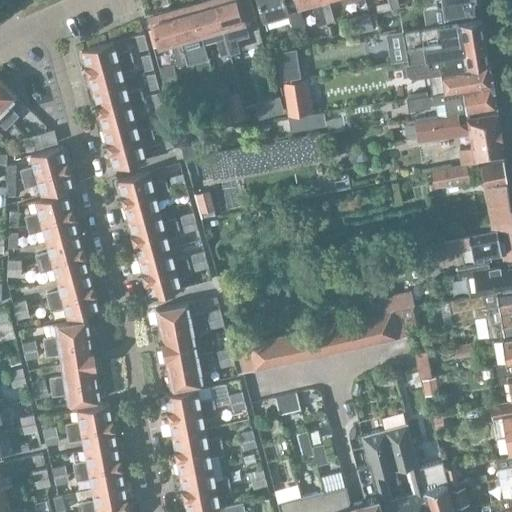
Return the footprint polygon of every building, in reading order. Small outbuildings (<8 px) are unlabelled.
[(220,55),(230,52),(214,0),(199,0),(192,2),(201,35),(204,42),(215,39),(220,55)] [(214,0),(230,52),(239,51),(234,35),(235,35),(233,26),(245,22),(245,20),(255,17),(249,0),(214,0)] [(307,39),(303,26),(304,25),(299,7),(298,7),(295,0),(257,0),(263,20),(288,13),(292,29),(298,27),(302,41),(307,39)] [(295,0),(298,7),(299,7),(311,3),(317,25),(326,22),(319,0),(295,0)] [(319,0),(326,22),(334,20),(328,0),(319,0)] [(440,0),(444,22),(478,16),(476,3),(479,3),(479,0),(440,0)] [(190,38),(201,35),(192,2),(171,8),(186,60),(195,58),(190,38)] [(177,65),(186,62),(186,60),(171,8),(149,15),(158,45),(170,42),(177,65)] [(369,12),(359,15),(364,31),(374,29),(369,12)] [(481,16),(478,16),(444,22),(438,23),(402,29),(405,47),(407,60),(428,56),(429,66),(443,63),(450,62),(448,52),(465,49),(466,56),(487,52),(481,16)] [(398,43),(397,30),(384,31),(384,43),(398,43)] [(144,32),(135,35),(139,50),(148,48),(144,32)] [(116,51),(113,41),(81,50),(86,69),(132,57),(129,48),(116,51)] [(387,46),(367,48),(368,64),(388,62),(387,46)] [(492,83),(487,52),(466,56),(465,49),(448,52),(450,62),(443,63),(446,80),(460,77),(462,88),(492,83)] [(144,70),(153,67),(149,52),(140,54),(144,70)] [(279,80),(299,76),(294,56),(274,61),(279,80)] [(430,70),(429,66),(428,56),(407,60),(410,73),(430,70)] [(86,69),(92,89),(124,80),(121,70),(134,66),(132,57),(86,69)] [(163,87),(178,84),(173,64),(158,67),(163,87)] [(159,87),(154,71),(145,74),(150,89),(159,87)] [(18,114),(8,104),(16,96),(0,80),(0,109),(2,111),(12,120),(18,114)] [(92,89),(97,108),(129,100),(143,96),(140,86),(126,90),(124,80),(92,89)] [(250,90),(247,81),(240,83),(242,92),(250,90)] [(436,108),(437,115),(465,111),(472,110),(496,105),(492,83),(462,88),(443,91),(429,93),(429,94),(406,98),(408,110),(430,106),(430,103),(434,102),(435,108),(436,108)] [(428,85),(429,93),(443,91),(442,83),(428,85)] [(160,91),(151,93),(155,108),(164,106),(160,91)] [(143,96),(129,100),(97,108),(102,128),(134,119),(131,108),(145,104),(143,96)] [(12,120),(2,111),(0,109),(0,122),(5,127),(12,120)] [(169,125),(165,110),(156,112),(160,128),(169,125)] [(414,122),(405,123),(407,138),(417,136),(417,137),(458,131),(459,131),(468,132),(471,146),(458,148),(460,163),(505,155),(498,112),(474,116),(472,110),(465,111),(437,115),(414,119),(414,122)] [(305,126),(304,114),(288,116),(290,128),(305,126)] [(108,147),(140,139),(154,135),(151,124),(137,128),(134,119),(102,128),(108,147)] [(53,129),(46,131),(31,135),(34,148),(57,142),(53,129)] [(175,144),(170,129),(161,132),(166,147),(175,144)] [(177,135),(180,148),(195,144),(191,131),(177,135)] [(26,151),(34,148),(31,135),(22,137),(26,151)] [(154,135),(140,139),(108,147),(113,167),(145,158),(142,147),(156,143),(154,135)] [(22,177),(35,174),(67,165),(62,145),(30,154),(33,165),(19,168),(22,177)] [(491,186),(498,229),(511,226),(511,207),(510,206),(502,161),(480,165),(483,187),(491,186)] [(6,170),(6,178),(15,179),(16,164),(6,163),(6,170)] [(446,185),(470,181),(467,163),(442,168),(446,185)] [(67,165),(35,174),(22,177),(24,187),(38,183),(41,194),(73,185),(67,165)] [(117,179),(122,199),(167,186),(165,177),(151,181),(148,171),(117,179)] [(169,176),(171,184),(185,181),(182,172),(169,176)] [(6,178),(5,186),(5,192),(5,195),(14,195),(15,179),(6,178)] [(187,189),(185,181),(171,184),(173,193),(187,189)] [(122,199),(127,218),(159,210),(156,199),(170,195),(167,186),(122,199)] [(213,208),(214,207),(209,189),(195,192),(201,217),(214,214),(213,208)] [(35,200),(37,211),(24,214),(26,223),(72,211),(66,191),(35,200)] [(18,225),(19,210),(9,209),(8,225),(18,225)] [(127,218),(133,238),(178,225),(176,216),(162,219),(159,210),(127,218)] [(43,229),(45,239),(77,230),(72,211),(26,223),(29,233),(43,229)] [(180,215),(182,223),(195,219),(193,211),(180,215)] [(184,231),(198,228),(195,219),(182,223),(184,231)] [(133,238),(138,257),(170,249),(167,238),(181,234),(178,225),(133,238)] [(511,261),(511,226),(498,229),(441,241),(444,253),(470,248),(473,260),(498,256),(498,255),(501,254),(502,261),(504,260),(507,262),(511,261)] [(18,231),(8,230),(7,246),(17,247),(18,231)] [(37,263),(51,259),(83,250),(77,230),(45,239),(48,249),(34,253),(37,263)] [(143,277),(175,268),(189,264),(186,254),(172,258),(170,249),(138,257),(143,277)] [(88,270),(83,250),(51,259),(37,263),(40,271),(53,267),(56,278),(88,270)] [(190,253),(192,262),(206,258),(204,250),(190,253)] [(7,258),(7,266),(21,267),(21,258),(7,258)] [(192,262),(194,270),(208,266),(206,258),(192,262)] [(443,277),(457,275),(470,273),(469,267),(468,262),(455,264),(455,263),(441,266),(443,277)] [(493,290),(448,299),(448,300),(511,286),(511,265),(499,268),(498,262),(469,267),(470,273),(457,275),(458,282),(490,276),(493,290)] [(189,264),(175,268),(143,277),(149,296),(181,288),(177,276),(191,273),(189,264)] [(21,267),(7,266),(6,275),(20,276),(21,267)] [(309,279),(306,268),(295,271),(297,282),(309,279)] [(59,288),(45,291),(48,302),(93,289),(88,270),(56,278),(59,288)] [(244,281),(220,287),(224,303),(248,297),(244,281)] [(487,314),(489,328),(490,337),(493,337),(511,332),(511,286),(448,300),(448,299),(441,300),(445,321),(452,320),(452,321),(487,314)] [(99,309),(93,289),(48,302),(50,310),(64,306),(67,317),(99,309)] [(12,302),(13,310),(27,306),(26,299),(12,302)] [(159,328),(205,319),(204,310),(190,312),(188,302),(155,308),(159,328)] [(422,302),(401,308),(406,322),(427,315),(422,302)] [(27,306),(13,310),(15,319),(29,315),(27,306)] [(206,311),(208,319),(222,316),(219,308),(206,311)] [(401,309),(392,311),(397,337),(407,334),(405,324),(401,309)] [(376,313),(379,330),(382,341),(397,338),(397,337),(392,311),(391,310),(376,313)] [(367,344),(382,341),(379,330),(376,313),(361,316),(367,344)] [(210,328),(224,324),(222,316),(208,319),(210,328)] [(354,347),(367,344),(361,316),(347,319),(354,347)] [(87,317),(54,323),(56,334),(43,336),(44,346),(57,343),(90,338),(87,317)] [(207,329),(205,319),(159,328),(163,348),(195,342),(193,331),(207,329)] [(333,322),(337,339),(339,350),(354,347),(347,319),(333,322)] [(0,331),(13,328),(11,320),(0,322),(0,331)] [(319,325),(323,343),(325,354),(339,350),(337,339),(333,322),(319,325)] [(325,354),(323,343),(319,325),(304,329),(311,357),(325,354)] [(15,336),(13,328),(0,331),(0,335),(1,340),(15,336)] [(297,360),(311,357),(304,329),(291,332),(297,360)] [(291,332),(277,335),(283,363),(297,360),(291,332)] [(511,332),(493,337),(497,363),(511,359),(511,332)] [(262,339),(266,355),(269,366),(283,363),(277,335),(262,339)] [(90,338),(57,343),(44,346),(45,355),(59,353),(60,363),(93,358),(90,338)] [(470,340),(472,348),(481,346),(480,338),(470,340)] [(21,343),(23,350),(37,347),(35,339),(21,343)] [(248,342),(254,368),(254,370),(269,366),(266,355),(262,339),(258,340),(248,342)] [(167,368),(199,362),(213,359),(211,349),(197,352),(195,342),(163,348),(167,368)] [(241,371),(254,368),(248,342),(235,345),(234,346),(241,371)] [(25,359),(39,356),(37,347),(23,350),(25,359)] [(216,350),(218,358),(232,355),(230,347),(216,350)] [(419,377),(431,374),(427,349),(414,352),(419,377)] [(232,355),(218,358),(221,367),(234,363),(232,355)] [(50,385),(64,383),(97,378),(93,358),(60,363),(62,374),(49,376),(50,385)] [(215,368),(213,359),(199,362),(167,368),(171,388),(203,382),(201,371),(215,368)] [(511,399),(511,359),(497,363),(495,363),(499,384),(508,383),(511,399)] [(8,370),(10,378),(24,375),(22,366),(8,370)] [(24,375),(10,378),(12,387),(26,383),(24,375)] [(439,392),(435,376),(421,379),(425,395),(439,392)] [(31,381),(33,389),(46,386),(44,378),(31,381)] [(97,378),(64,383),(50,385),(52,395),(65,393),(67,404),(100,398),(97,378)] [(46,386),(33,389),(35,398),(49,394),(46,386)] [(200,408),(214,405),(213,396),(199,398),(197,388),(164,394),(168,414),(200,408)] [(228,394),(230,402),(244,398),(242,390),(228,394)] [(244,398),(230,402),(232,410),(246,407),(244,398)] [(507,455),(511,454),(511,399),(489,403),(495,437),(504,436),(507,455)] [(66,431),(112,422),(109,403),(76,409),(78,419),(64,422),(66,431)] [(214,405),(200,408),(168,414),(172,434),(204,428),(202,417),(216,414),(214,405)] [(444,424),(442,411),(431,413),(434,426),(444,424)] [(20,416),(22,425),(35,421),(33,413),(20,416)] [(404,420),(381,426),(362,432),(370,460),(383,511),(428,511),(416,465),(404,420)] [(22,425),(23,432),(25,441),(39,438),(37,430),(35,421),(22,425)] [(116,442),(112,422),(66,431),(68,440),(82,438),(84,449),(116,442)] [(42,428),(44,436),(58,433),(56,425),(42,428)] [(176,454),(208,448),(222,445),(220,435),(206,438),(204,428),(172,434),(176,454)] [(238,433),(240,440),(254,437),(252,429),(238,433)] [(46,445),(60,441),(58,433),(44,436),(46,445)] [(254,437),(240,440),(243,449),(256,445),(254,437)] [(116,442),(84,449),(86,459),(72,461),(74,471),(120,462),(116,442)] [(323,443),(312,446),(317,463),(327,461),(323,443)] [(222,445),(208,448),(176,454),(179,474),(212,468),(209,456),(223,453),(222,445)] [(496,478),(498,478),(511,475),(511,455),(507,456),(493,458),(496,478)] [(453,511),(439,459),(416,465),(428,511),(453,511)] [(349,499),(349,501),(352,511),(383,511),(370,460),(356,464),(364,495),(349,499)] [(89,477),(92,488),(124,482),(120,462),(74,471),(76,479),(89,477)] [(65,464),(51,467),(53,476),(67,472),(65,464)] [(459,483),(456,465),(444,468),(448,485),(459,483)] [(32,471),(34,479),(48,475),(46,467),(32,471)] [(183,494),(215,487),(230,485),(228,474),(213,477),(212,468),(179,474),(183,494)] [(249,472),(251,479),(264,476),(263,468),(249,472)] [(12,485),(10,475),(2,477),(0,469),(0,488),(4,487),(12,485)] [(69,481),(67,472),(53,476),(55,484),(69,481)] [(48,475),(34,479),(36,487),(50,484),(48,475)] [(508,486),(510,497),(511,496),(511,475),(498,478),(500,488),(508,486)] [(253,487),(267,484),(264,476),(251,479),(253,487)] [(124,482),(92,488),(93,498),(80,501),(82,511),(128,502),(124,482)] [(231,493),(230,485),(215,487),(183,494),(186,511),(194,511),(216,508),(219,507),(217,496),(231,493)] [(352,511),(349,501),(349,499),(345,485),(322,491),(328,511),(352,511)] [(0,488),(0,511),(10,510),(4,487),(0,488)] [(465,505),(468,504),(465,490),(459,488),(449,490),(453,507),(465,505)] [(300,495),(304,511),(328,511),(322,491),(322,490),(300,495)] [(61,494),(58,495),(53,496),(56,511),(65,509),(61,494)] [(300,494),(277,500),(280,511),(304,511),(300,495),(300,494)] [(511,511),(511,496),(510,497),(501,498),(503,511),(511,511)] [(502,511),(500,498),(490,500),(491,510),(481,511),(502,511)] [(129,511),(128,502),(82,511),(81,511),(129,511)] [(243,502),(241,502),(219,507),(216,508),(216,511),(234,511),(245,510),(243,502)]
